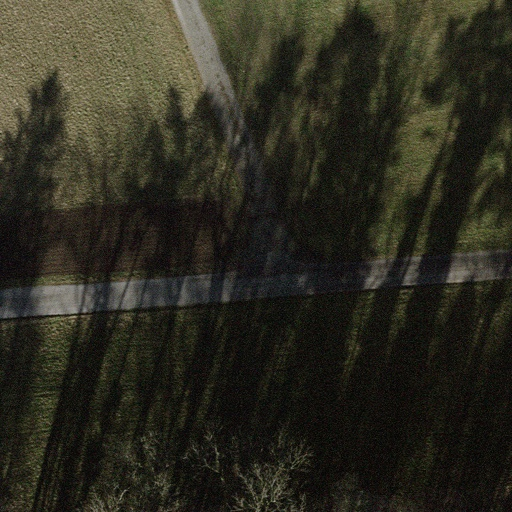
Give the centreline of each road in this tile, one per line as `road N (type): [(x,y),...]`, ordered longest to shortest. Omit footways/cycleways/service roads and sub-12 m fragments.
road 1 (track): [(511,266),(0,310)]
road 2 (track): [(186,0),(297,286)]
